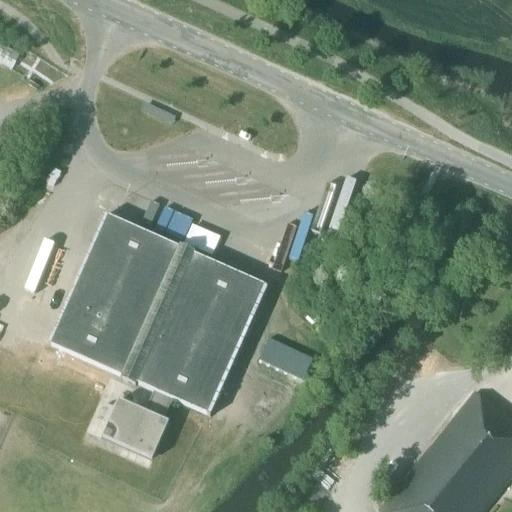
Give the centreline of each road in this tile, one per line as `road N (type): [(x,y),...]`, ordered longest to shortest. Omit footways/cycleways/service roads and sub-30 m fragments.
road 1 (secondary): [(511,186),(118,10)]
road 2 (residential): [(0,118),(87,86),(118,10)]
